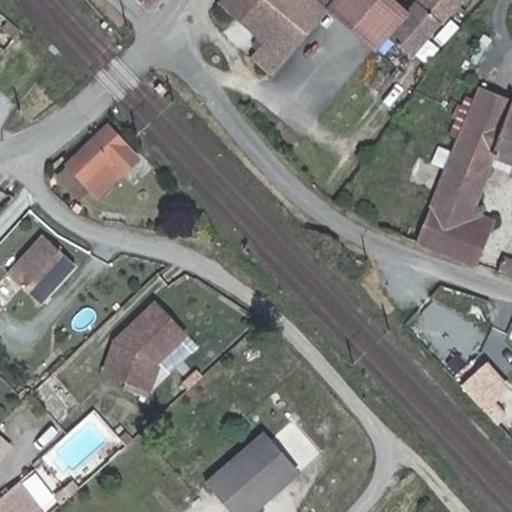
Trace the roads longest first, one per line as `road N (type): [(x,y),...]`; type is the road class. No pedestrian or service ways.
road 1 (unclassified): [(511,280),(341,227),(155,38)]
road 2 (residential): [(108,83),(53,131),(0,151)]
